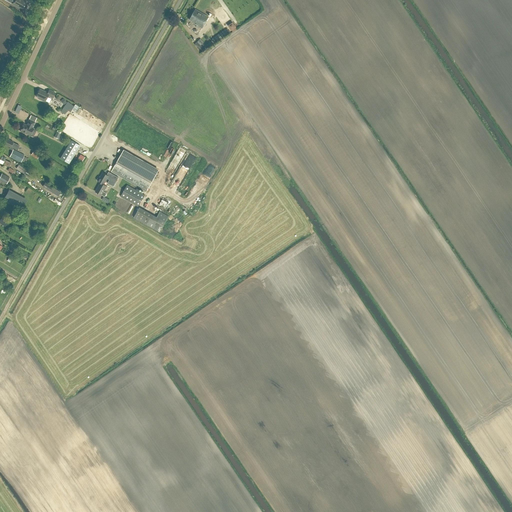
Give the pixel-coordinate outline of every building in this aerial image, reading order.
[(22,8),(25,3),(20,0),(19,0),(13,0),(11,3),(19,8),(20,7),(22,8)] [(202,28),(208,17),(195,9),(189,20),(193,22),(192,23),(202,28)] [(231,30),(236,27),(233,22),(228,26),(231,30)] [(216,42),(230,32),(227,28),(213,38),(216,42)] [(201,51),(204,49),(201,45),(203,43),(199,39),(194,44),(201,51)] [(47,93),(39,89),(36,96),(39,98),(38,99),(45,102),(47,96),(52,98),(55,93),(48,90),(47,93)] [(65,114),(68,110),(70,112),(72,109),(74,106),(68,102),(61,112),(65,114)] [(23,124),(20,131),(30,136),(33,128),(32,128),(34,122),(28,119),(26,125),(23,124)] [(61,140),(63,136),(60,135),(61,133),(57,131),(54,137),(61,140)] [(17,150),(19,146),(13,142),(5,138),(3,144),(10,147),(9,149),(12,150),(13,148),(17,150)] [(67,147),(60,158),(69,164),(73,156),(76,151),(80,146),(71,140),(70,141),(67,147)] [(169,140),(166,147),(171,149),(174,142),(169,140)] [(21,162),(24,156),(24,155),(13,150),(9,157),(21,162)] [(37,159),(40,155),(34,150),(31,154),(37,159)] [(157,170),(122,150),(110,171),(145,191),(157,170)] [(8,167),(11,163),(4,159),(5,157),(0,154),(0,163),(2,164),(8,167)] [(32,179),(34,175),(19,164),(16,168),(32,179)] [(102,185),(103,184),(106,178),(114,183),(117,177),(107,172),(108,172),(106,175),(101,172),(98,178),(98,177),(97,178),(96,179),(96,180),(97,181),(96,181),(99,183),(102,185)] [(0,176),(0,181),(6,184),(9,178),(2,173),(0,176)] [(52,187),(45,182),(42,186),(49,191),(59,196),(61,192),(52,187)] [(106,186),(103,184),(102,185),(99,183),(94,191),(100,195),(103,196),(105,193),(102,191),(106,186)] [(137,206),(144,194),(126,184),(120,196),(137,206)] [(21,210),(26,201),(21,199),(17,207),(21,210)] [(156,216),(138,207),(133,217),(159,231),(168,216),(159,211),(156,216)]
